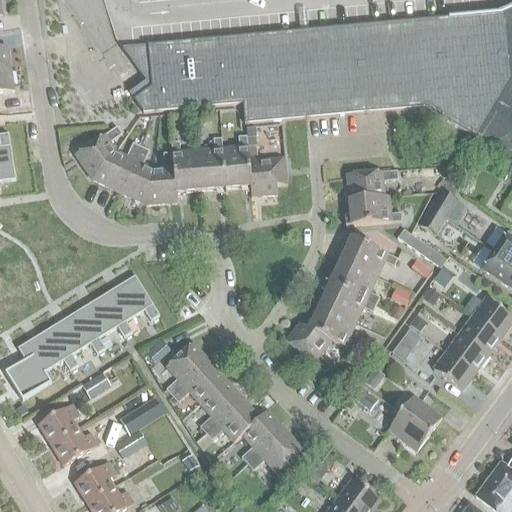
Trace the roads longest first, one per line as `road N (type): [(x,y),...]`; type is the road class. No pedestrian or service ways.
road 1 (residential): [(431,510),(314,423),(240,350),(222,322),(219,271),(203,244),(103,233),(72,213),(52,177),(28,0)]
road 2 (residential): [(431,510),(511,395)]
